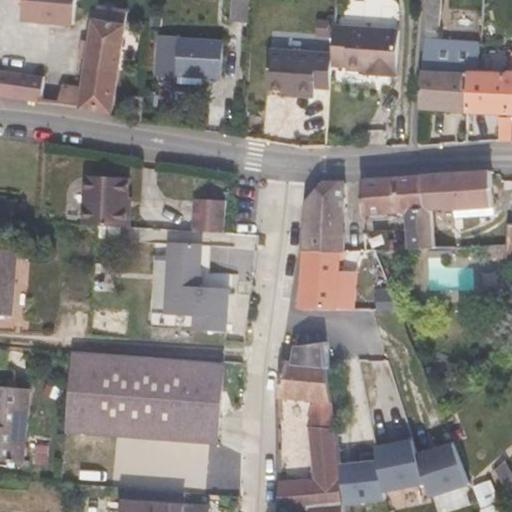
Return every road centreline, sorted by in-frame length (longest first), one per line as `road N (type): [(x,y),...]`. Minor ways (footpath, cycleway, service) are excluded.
road 1 (residential): [(256,511),(296,163)]
road 2 (residential): [(296,163),(0,118)]
road 3 (residential): [(511,157),(296,163)]
